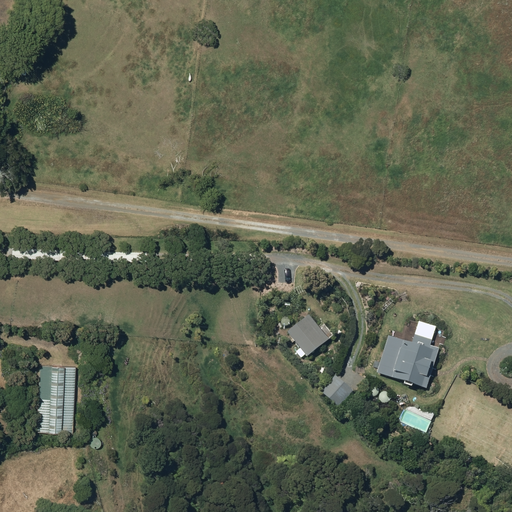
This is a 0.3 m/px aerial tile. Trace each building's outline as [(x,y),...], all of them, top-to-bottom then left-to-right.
[(307,302),(291,301),(290,314),(306,315),(307,302)] [(294,322),(286,313),(279,319),(287,328),(294,322)] [(310,315),(290,333),(310,357),(330,340),(310,315)] [(380,373),(429,388),(441,350),(433,347),(438,329),(420,323),(414,341),(392,334),(380,373)] [(40,363),(37,431),(74,432),(77,365),(40,363)] [(323,394),(339,407),(353,391),(337,378),(323,394)] [(394,394),(372,382),(366,393),(387,405),(394,394)]
